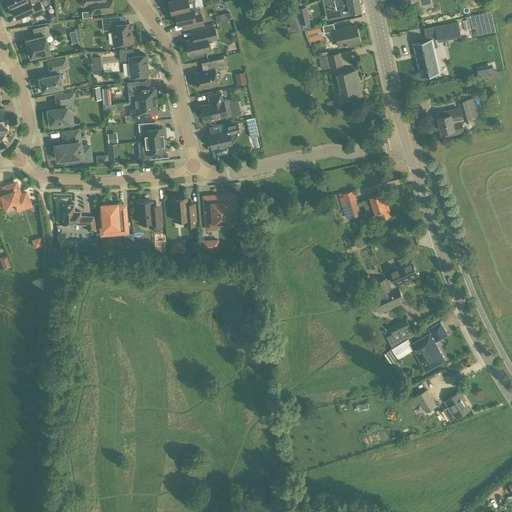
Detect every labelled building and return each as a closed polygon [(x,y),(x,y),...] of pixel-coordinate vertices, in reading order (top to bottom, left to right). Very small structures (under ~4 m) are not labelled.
[(29,0),(24,0),(9,7),(11,7),(16,17),(29,11),(32,18),(44,12),(39,1),(31,4),(29,0)] [(91,17),(91,12),(112,10),(110,0),(82,0),(83,3),(90,3),(91,10),(82,11),(82,17),(91,17)] [(173,13),(173,12),(196,7),(194,2),(195,2),(194,0),(171,0),(167,1),(170,14),(173,13)] [(336,10),(338,16),(349,14),(349,12),(360,10),(359,8),(360,8),(359,3),(358,3),(357,0),(333,0),(334,1),(323,4),(325,13),(336,10)] [(173,12),(173,13),(176,25),(182,23),(183,29),(204,25),(199,6),(196,7),(173,12)] [(305,6),(296,8),(300,24),(301,24),(308,22),(309,22),(305,6)] [(294,11),(285,14),(289,26),(286,27),(289,35),(301,30),(299,25),(294,11)] [(126,23),(125,15),(102,18),(103,30),(112,30),(113,44),(130,42),(129,22),(126,23)] [(441,27),(435,28),(438,38),(453,35),(452,33),(459,31),(457,22),(441,26),(441,27)] [(334,30),(332,23),(322,25),(323,33),(334,30),(337,46),(346,44),(346,43),(358,41),(355,25),(334,30)] [(189,54),(209,50),(207,41),(217,39),(214,24),(190,30),(192,39),(186,40),(189,54)] [(30,57),(49,52),(45,35),(48,34),(45,25),(33,28),(35,37),(25,39),(30,57)] [(77,30),(71,31),(73,43),(80,42),(77,30)] [(435,38),(413,43),(420,75),(429,73),(428,65),(437,63),(433,48),(437,47),(435,38)] [(133,55),(132,48),(118,49),(119,61),(128,60),(130,76),(147,74),(145,54),(133,55)] [(321,68),(328,66),(342,63),(339,53),(318,57),(321,68)] [(205,87),(210,86),(210,85),(217,83),(214,71),(226,68),(224,57),(201,63),(203,71),(193,73),(196,88),(204,86),(205,87)] [(59,73),(58,68),(67,66),(65,58),(47,61),(49,70),(50,70),(51,74),(38,77),(41,91),(62,86),(59,73)] [(342,99),(360,94),(355,70),(336,74),(342,99)] [(236,73),(238,84),(247,83),(245,72),(236,73)] [(136,102),(153,100),(153,96),(155,94),(155,91),(152,90),(152,89),(139,90),(139,81),(127,82),(128,95),(136,94),(136,102)] [(92,87),(93,95),(100,94),(99,86),(92,87)] [(223,100),(221,91),(206,94),(208,104),(200,106),(203,119),(225,114),(225,117),(232,115),(229,99),(223,100)] [(60,123),(68,122),(67,110),(75,109),(72,93),(55,95),(57,108),(47,109),(49,123),(51,123),(51,126),(60,125),(60,123)] [(480,115),(474,97),(458,102),(461,111),(459,112),(458,108),(443,112),(444,116),(438,117),(442,132),(445,131),(446,135),(463,131),(461,120),(463,119),(463,120),(480,115)] [(153,100),(136,102),(137,109),(129,109),(130,121),(142,120),(141,112),(154,111),(156,109),(156,106),(153,104),(153,100)] [(250,137),(258,135),(254,117),(246,119),(250,137)] [(224,123),(226,130),(207,135),(210,148),(215,147),(216,152),(226,150),(225,145),(231,143),(233,142),(238,135),(237,132),(239,132),(237,120),(224,123)] [(148,122),(138,123),(139,134),(143,133),(144,141),(164,139),(162,127),(149,128),(148,122)] [(80,147),(78,130),(63,132),(64,143),(57,144),(58,149),(55,150),(56,159),(63,158),(64,162),(90,159),(88,145),(80,147)] [(118,132),(109,133),(110,143),(119,142),(118,132)] [(144,141),(138,142),(140,159),(149,159),(159,158),(159,152),(165,151),(164,139),(144,141)] [(108,153),(117,153),(116,144),(107,144),(108,153)] [(96,165),(108,164),(107,154),(95,155),(96,165)] [(15,184),(14,182),(7,185),(8,187),(0,189),(0,204),(8,202),(10,206),(14,204),(16,210),(30,205),(26,192),(20,194),(16,184),(15,184)] [(346,218),(361,213),(354,190),(343,193),(344,196),(339,197),(346,218)] [(367,212),(371,214),(378,212),(380,218),(391,215),(386,200),(383,200),(381,193),(370,196),(370,197),(363,200),(367,212)] [(225,222),(224,219),(229,219),(228,212),(234,211),(235,209),(235,207),(235,206),(234,204),(234,202),(233,200),(231,198),(230,197),(228,196),(226,195),(224,195),(221,195),(210,196),(211,205),(204,206),(206,229),(214,228),(213,221),(217,221),(217,223),(225,222)] [(185,197),(172,199),(173,220),(183,219),(183,225),(196,224),(194,202),(186,202),(185,197)] [(152,210),(151,200),(136,201),(138,222),(149,221),(149,226),(161,225),(160,209),(152,210)] [(95,230),(93,216),(81,216),(81,215),(80,215),(80,211),(73,210),(73,203),(62,203),(62,225),(73,225),(73,224),(86,224),(87,231),(95,230)] [(115,205),(115,203),(101,204),(102,214),(99,214),(100,222),(102,222),(103,228),(117,227),(117,232),(126,232),(125,217),(124,217),(123,205),(115,205)] [(124,246),(133,245),(132,233),(123,234),(124,246)] [(154,235),(155,251),(166,250),(165,234),(154,235)] [(41,237),(33,240),(35,248),(43,245),(41,237)] [(202,250),(219,248),(218,239),(201,240),(202,250)] [(132,251),(141,251),(141,242),(134,243),(134,246),(132,246),(132,251)] [(170,252),(185,251),(184,242),(169,243),(170,252)] [(1,259),(4,269),(11,266),(8,257),(1,259)] [(388,291),(398,286),(397,284),(418,275),(411,260),(389,270),(394,281),(388,283),(386,278),(372,284),(374,290),(372,290),(374,294),(379,292),(387,288),(388,291)] [(379,292),(374,294),(371,295),(379,313),(399,304),(398,302),(404,299),(398,286),(388,291),(387,288),(379,292)] [(397,343),(413,333),(406,318),(389,325),(397,343)] [(447,334),(440,321),(429,328),(431,332),(430,333),(429,333),(411,343),(408,338),(384,351),(390,362),(413,349),(425,370),(445,359),(434,341),(436,340),(447,334)] [(426,412),(436,406),(427,390),(416,396),(426,412)] [(450,420),(456,417),(469,409),(463,398),(464,397),(460,390),(444,400),(448,406),(443,409),(450,420)]
